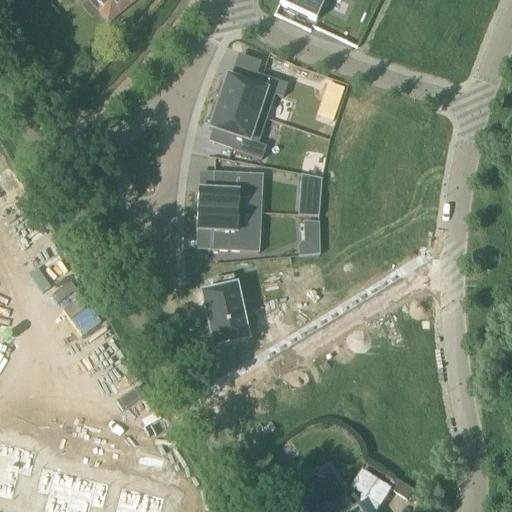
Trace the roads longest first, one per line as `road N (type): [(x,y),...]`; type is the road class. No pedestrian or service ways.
road 1 (residential): [(257,511),(0,103)]
road 2 (residential): [(474,511),(451,307),(457,206),(478,112)]
road 3 (residential): [(183,292),(183,160),(200,98),(239,19)]
road 4 (residential): [(478,112),(282,43),(239,19)]
